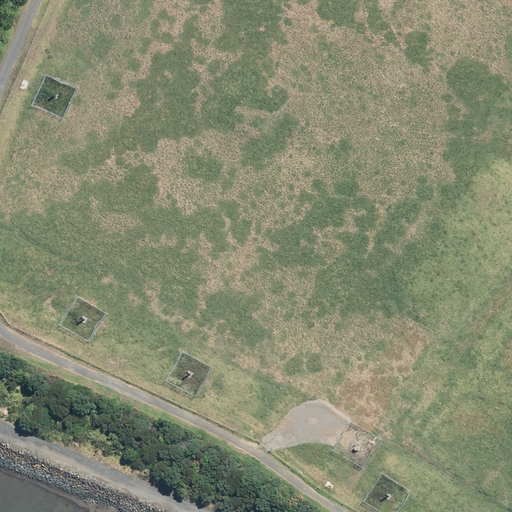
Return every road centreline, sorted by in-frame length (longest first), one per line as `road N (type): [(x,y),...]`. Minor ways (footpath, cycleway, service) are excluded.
road 1 (track): [(0,330),(246,447),(342,511)]
road 2 (track): [(0,425),(204,511)]
